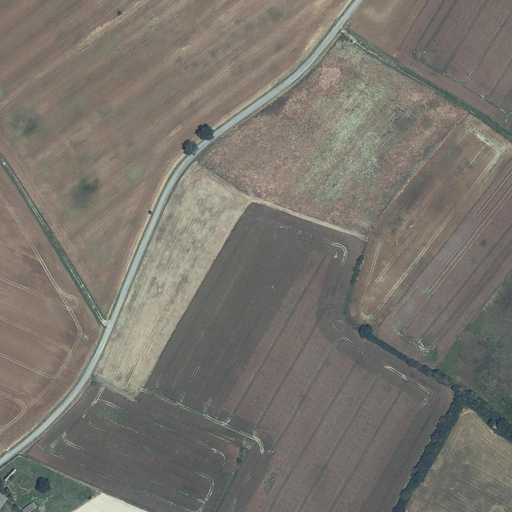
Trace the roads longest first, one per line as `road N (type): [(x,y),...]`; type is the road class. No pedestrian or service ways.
road 1 (unclassified): [(359,0),(303,69),(185,162),(90,370),(61,409),(0,461)]
road 2 (track): [(339,25),(511,137)]
road 3 (track): [(111,324),(0,156)]
